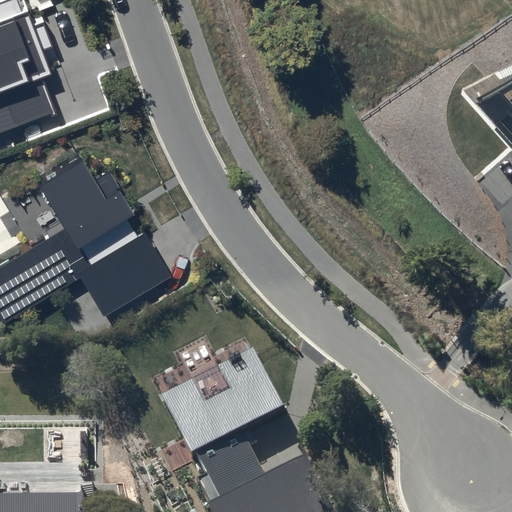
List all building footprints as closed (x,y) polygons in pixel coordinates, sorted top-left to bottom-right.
[(0,135),(57,114),(43,78),(54,74),(29,10),(0,21),(0,135)] [(511,82),(474,103),(511,145),(511,82)] [(80,156),(37,181),(66,229),(0,269),(0,319),(3,325),(81,277),(105,316),(172,276),(146,232),(137,237),(127,220),(137,214),(110,171),(95,180),(80,156)] [(337,511),(307,453),(266,474),(241,427),(284,405),(254,347),(219,365),(231,388),(205,402),(192,379),(162,395),(203,474),(194,478),(211,511),(337,511)] [(109,440),(58,407),(47,423),(99,457),(109,440)] [(0,511),(84,511),(82,491),(0,492),(0,511)]
